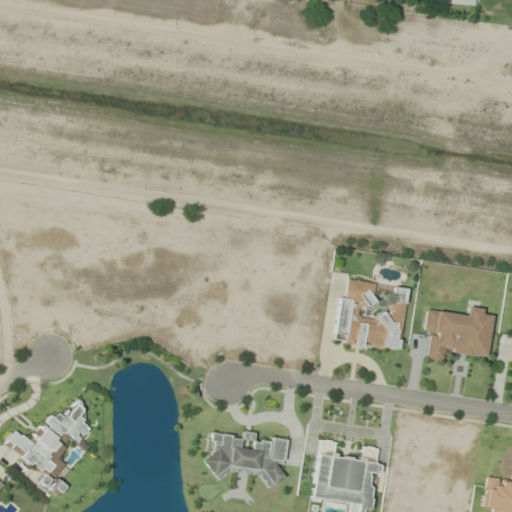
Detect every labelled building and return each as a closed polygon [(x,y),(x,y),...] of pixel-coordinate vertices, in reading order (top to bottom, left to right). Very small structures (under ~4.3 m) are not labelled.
[(396,350),(403,288),(389,287),(385,317),(358,314),(359,308),(369,309),(372,283),(344,280),(342,298),(336,297),(330,342),(396,350)] [(420,331),(428,332),(425,358),(442,361),(443,353),(482,358),(487,315),(479,314),(479,309),(463,307),(462,315),(423,310),(420,331)] [(50,478),(57,471),(61,463),(57,459),(58,456),(86,428),(80,422),(84,413),(73,402),(60,416),(52,412),(41,424),(37,431),(28,440),(10,431),(4,438),(2,442),(7,447),(10,449),(29,467),(50,478)] [(207,433),(202,472),(277,481),(279,464),(281,464),(284,439),(268,437),(268,441),(250,439),(251,433),(239,431),(239,437),(207,433)] [(308,499),(352,504),(350,511),(365,511),(370,474),(373,474),(376,449),(358,446),(357,459),(331,456),(333,442),(315,440),(308,499)] [(63,486),(53,480),(47,490),(57,496),(63,486)]
